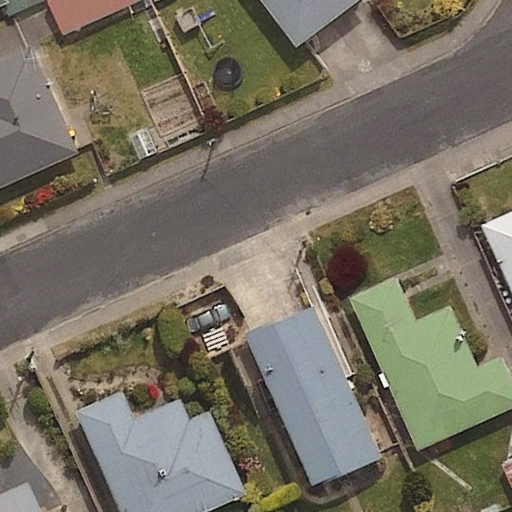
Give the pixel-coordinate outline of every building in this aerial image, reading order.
[(146,0),(62,0),(54,4),(69,35),(146,0)] [(258,0),(295,48),(359,0),(258,0)] [(35,40),(0,54),(0,183),(82,147),(35,40)] [(511,209),(487,220),(511,275),(511,209)] [(402,272),(356,293),(423,444),(511,404),(511,365),(506,351),(482,362),(455,300),(421,315),(402,272)] [(320,298),(243,332),(310,484),(388,450),(320,298)] [(120,391),(75,411),(119,511),(204,511),(246,494),(208,410),(188,418),(180,399),(133,420),(120,391)] [(38,511),(26,484),(0,495),(0,511),(61,511),(62,511),(61,511),(38,511)]
